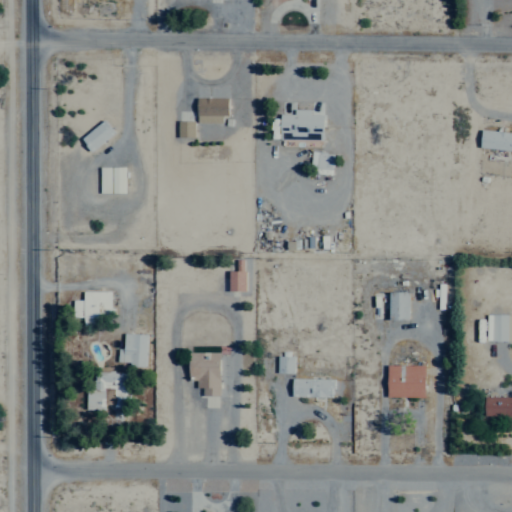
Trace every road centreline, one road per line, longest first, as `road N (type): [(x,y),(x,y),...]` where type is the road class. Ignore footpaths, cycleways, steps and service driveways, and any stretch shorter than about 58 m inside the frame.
road 1 (secondary): [(31,511),(29,0)]
road 2 (residential): [(30,39),(511,41)]
road 3 (residential): [(31,464),(511,467)]
